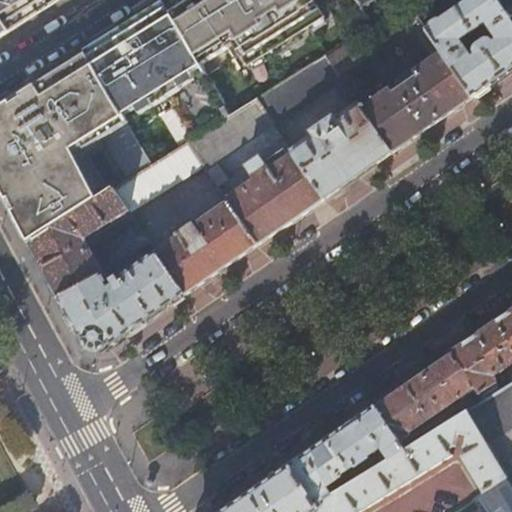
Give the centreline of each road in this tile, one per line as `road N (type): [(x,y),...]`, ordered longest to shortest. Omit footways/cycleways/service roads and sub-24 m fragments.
road 1 (residential): [(511,110),(70,415)]
road 2 (residential): [(165,511),(511,273)]
road 3 (residential): [(0,75),(119,0)]
